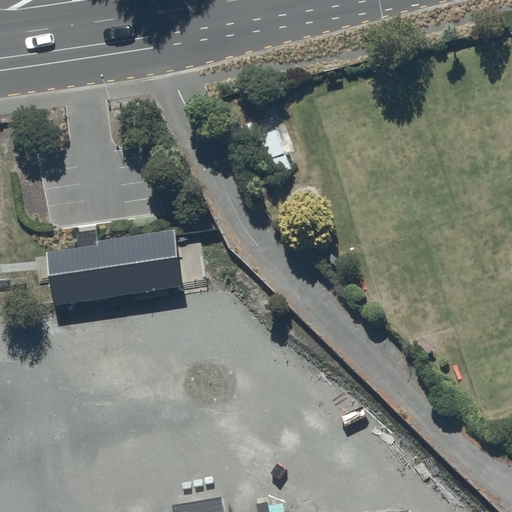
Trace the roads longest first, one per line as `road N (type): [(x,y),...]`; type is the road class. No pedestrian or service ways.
road 1 (residential): [(511,492),(269,255),(230,198),(162,59)]
road 2 (trunk): [(231,0),(0,33)]
road 3 (trunk): [(162,59),(0,83)]
road 4 (trunk): [(286,0),(226,42),(162,59)]
